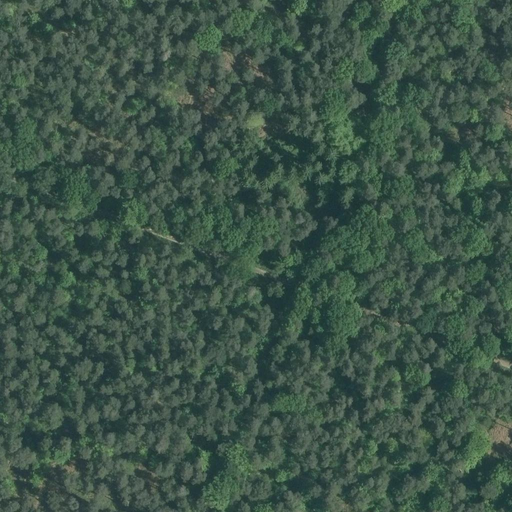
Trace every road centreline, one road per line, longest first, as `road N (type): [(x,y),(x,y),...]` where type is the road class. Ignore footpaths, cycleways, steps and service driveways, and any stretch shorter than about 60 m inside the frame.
road 1 (track): [(511,363),(0,167)]
road 2 (track): [(205,511),(403,9)]
